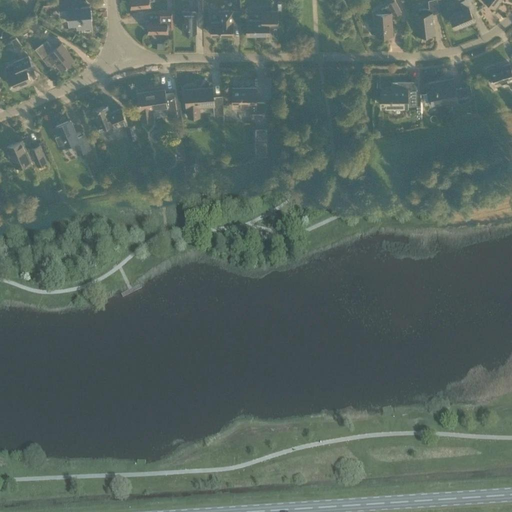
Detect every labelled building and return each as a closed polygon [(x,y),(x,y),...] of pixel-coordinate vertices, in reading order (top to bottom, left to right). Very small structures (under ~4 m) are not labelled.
[(77,23),(78,28),(92,26),(90,6),(75,7),(74,0),(66,0),(59,1),(60,14),(68,13),(69,24),(77,23)] [(130,0),(131,8),(150,6),(150,0),(152,0),(130,0)] [(390,15),(394,13),(394,14),(401,11),(394,0),(388,3),(389,4),(381,9),(382,13),(375,13),(377,36),(391,35),(390,15)] [(432,14),(441,11),(437,0),(430,0),(429,0),(430,8),(418,10),(419,14),(416,15),(418,35),(435,33),(432,14)] [(470,10),(476,7),(473,0),(462,0),(460,1),(464,10),(450,15),(455,28),(467,23),(467,24),(474,21),(470,10)] [(196,32),(196,14),(190,14),(190,10),(182,10),(182,14),(182,33),(187,32),(187,33),(188,34),(192,34),(194,33),(194,32),(196,32)] [(233,35),(233,24),(240,24),(240,10),(233,10),(220,10),(220,21),(211,21),(211,35),(233,35)] [(167,27),(173,27),(173,11),(158,11),(159,20),(148,20),(148,33),(153,33),(153,35),(155,37),(161,37),(163,35),(162,33),(167,33),(167,27)] [(278,11),(276,11),(263,11),(263,20),(247,20),(247,35),(269,35),(269,27),(278,27),(278,11)] [(14,48),(22,45),(16,37),(11,39),(14,48)] [(51,65),(55,62),(61,69),(73,59),(69,53),(69,52),(62,43),(53,49),(46,40),(35,48),(48,64),(51,65)] [(13,62),(14,63),(7,66),(6,69),(8,73),(7,74),(13,89),(32,82),(27,71),(33,68),(28,56),(13,62)] [(510,80),(511,87),(511,71),(509,63),(488,70),(493,85),(510,80)] [(458,103),(470,100),(467,86),(455,89),(453,77),(428,82),(430,91),(427,92),(430,105),(457,100),(458,103)] [(417,105),(417,82),(397,82),(397,90),(382,90),(382,106),(406,106),(406,105),(417,105)] [(214,115),(224,114),(222,97),(213,98),(212,87),(185,90),(187,107),(188,107),(188,117),(199,116),(198,107),(213,105),(214,115)] [(248,87),(248,89),(232,89),(232,108),(236,108),(237,110),(243,110),(245,108),(252,108),(252,117),(264,117),(264,102),(256,102),(256,87),(248,87)] [(168,117),(177,116),(175,97),(166,98),(164,89),(137,93),(140,111),(141,111),(142,120),(153,119),(151,109),(166,107),(168,117)] [(107,104),(92,110),(100,129),(101,128),(104,135),(113,132),(110,125),(114,123),(116,127),(127,122),(121,107),(110,112),(107,104)] [(81,129),(75,132),(70,120),(56,126),(59,133),(54,135),(59,147),(74,141),(79,153),(90,148),(81,129)] [(127,134),(136,131),(134,125),(125,127),(127,134)] [(255,139),(266,139),(266,128),(255,128),(255,139)] [(185,154),(183,138),(175,139),(177,155),(185,154)] [(47,161),(40,145),(30,149),(30,150),(27,151),(22,140),(7,146),(16,167),(30,161),(29,158),(33,156),(37,165),(47,161)] [(66,197),(62,188),(53,191),(57,201),(66,197)] [(1,193),(5,203),(11,201),(6,191),(1,193)]
